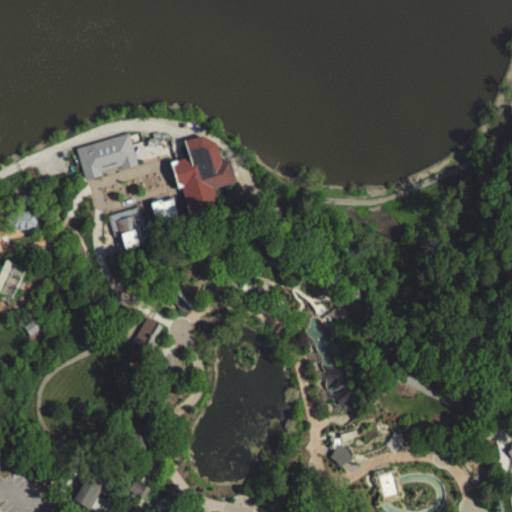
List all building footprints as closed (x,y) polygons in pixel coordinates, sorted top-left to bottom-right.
[(72,153),(82,185),(98,180),(97,176),(117,170),(118,174),(135,169),(128,148),(125,137),(72,153)] [(198,141),(212,149),(217,167),(226,165),(232,187),(211,192),(217,213),(211,215),(186,223),(183,215),(182,211),(183,211),(180,198),(178,192),(173,193),(166,166),(173,164),(185,161),(180,145),(198,141)] [(11,201),(29,199),(30,211),(12,213),(11,201)] [(157,205),(158,208),(169,204),(174,219),(175,223),(155,230),(153,225),(148,208),(157,205)] [(105,221),(136,211),(141,229),(142,232),(136,234),(141,250),(121,255),(119,246),(116,239),(111,241),(107,228),(105,221)] [(3,218),(3,220),(3,222),(3,224),(5,237),(35,233),(34,224),(34,219),(34,218),(34,216),(33,214),(3,218)] [(22,273),(2,264),(0,270),(0,301),(9,305),(22,273)] [(196,295),(199,298),(182,311),(168,295),(184,281),(186,284),(196,295)] [(345,294),(323,312),(333,327),(356,307),(345,294)] [(34,321),(20,332),(27,341),(41,331),(34,321)] [(143,322),(147,325),(153,329),(147,340),(144,344),(138,354),(136,353),(133,351),(131,350),(127,348),(128,347),(143,322)] [(154,408),(170,414),(175,400),(159,394),(154,408)] [(129,430),(123,441),(139,451),(145,440),(129,430)] [(511,456),(510,458),(508,456),(503,450),(509,445),(505,439),(511,432),(511,456)] [(86,476),(95,481),(103,486),(88,511),(81,511),(77,510),(69,505),(86,476)] [(130,487),(125,495),(140,505),(147,494),(138,489),(137,491),(130,487)]
